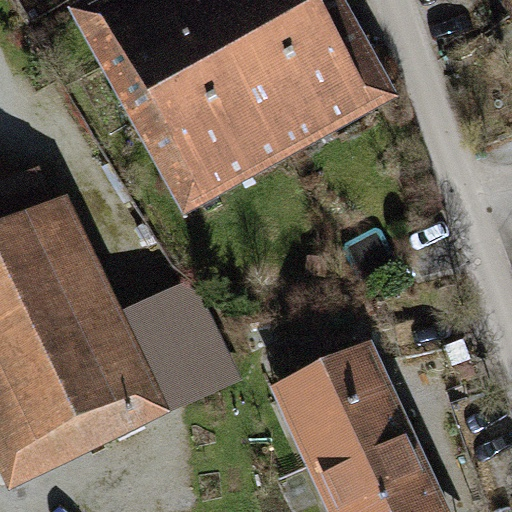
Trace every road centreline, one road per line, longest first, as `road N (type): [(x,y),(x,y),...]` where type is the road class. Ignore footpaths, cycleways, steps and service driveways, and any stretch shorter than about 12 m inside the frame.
road 1 (residential): [(460,193),(394,0)]
road 2 (residential): [(511,319),(460,193)]
